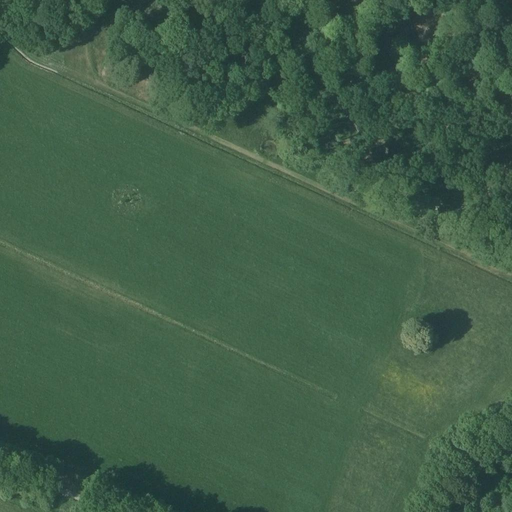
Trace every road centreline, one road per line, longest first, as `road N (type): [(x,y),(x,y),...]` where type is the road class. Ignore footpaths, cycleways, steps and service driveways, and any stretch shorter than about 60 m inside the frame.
road 1 (track): [(136,100),(511,274)]
road 2 (unclassified): [(111,511),(0,465)]
